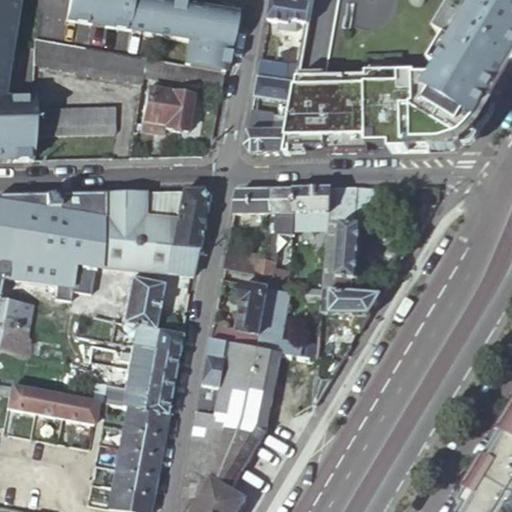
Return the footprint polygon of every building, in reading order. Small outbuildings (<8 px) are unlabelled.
[(29,104),(0,103),(0,96),(15,0),(0,0),(0,165),(28,165),(29,104)] [(186,45),(182,69),(222,76),(228,44),(231,27),(232,19),(122,2),(121,0),(67,0),(64,27),(186,45)] [(310,6),(278,0),(270,0),(267,23),(287,28),(288,24),(306,28),(310,6)] [(286,135),(283,158),(289,158),(288,152),(324,151),(325,157),(367,155),(367,150),(388,149),(388,154),(427,153),(426,148),(429,148),(429,153),(453,152),(453,147),(458,147),(485,102),(495,108),(511,78),(511,0),(464,0),(439,46),(441,47),(426,73),(435,78),(429,88),(416,89),(416,84),(401,85),(401,81),(363,82),(363,87),(295,89),(292,105),(286,135)] [(451,0),(429,41),(439,46),(464,0),(451,0)] [(144,63),(32,44),(32,68),(139,87),(140,83),(144,63)] [(299,69),(259,62),(257,78),(296,84),(299,69)] [(182,69),(144,63),(140,83),(219,96),(222,76),(182,69)] [(296,84),(257,78),(253,99),(292,105),(295,89),(296,84)] [(147,94),(141,127),(163,131),(162,133),(184,137),(190,102),(147,94)] [(30,114),(29,140),(113,137),(112,112),(30,114)] [(275,133),(272,133),(275,118),(253,114),(250,116),(247,133),(244,149),(251,159),(283,158),(286,135),(275,133)] [(163,131),(141,127),(139,136),(161,140),(162,133),(163,131)] [(355,191),(331,192),(329,215),(323,261),(320,294),(319,296),(353,295),(354,283),(358,283),(363,230),(351,229),(355,191)] [(392,193),(355,191),(351,229),(363,230),(388,232),(392,193)] [(329,215),(331,192),(294,193),(294,216),(329,215)] [(294,216),(294,193),(269,194),(270,217),(268,239),(292,238),(294,216)] [(270,217),(269,194),(238,194),(233,218),(270,217)] [(199,196),(99,198),(98,226),(98,251),(97,266),(84,265),(80,288),(83,288),(82,293),(88,294),(89,289),(96,290),(99,272),(190,281),(205,204),(199,196)] [(18,201),(0,201),(0,235),(12,237),(18,201)] [(98,226),(52,228),(53,264),(53,269),(72,267),(72,266),(80,265),(85,252),(98,251),(98,226)] [(0,255),(6,256),(53,264),(52,228),(35,228),(34,251),(0,244),(0,255)] [(227,252),(223,271),(258,278),(262,279),(266,258),(227,252)] [(273,260),(266,258),(262,279),(283,283),(288,284),(290,273),(275,271),(276,265),(271,264),(273,260)] [(256,290),(268,292),(280,294),(283,283),(262,279),(258,278),(256,290)] [(127,283),(120,326),(119,329),(122,330),(133,332),(153,335),(161,289),(127,283)] [(281,342),(259,338),(268,292),(256,290),(242,287),(238,309),(241,310),(236,334),(213,329),(210,343),(227,346),(246,350),(278,356),(294,359),(297,345),(281,342)] [(71,290),(55,288),(53,303),(69,305),(70,296),(71,290)] [(87,299),(81,298),(78,318),(91,320),(96,290),(89,289),(88,294),(87,299)] [(280,294),(268,292),(259,338),(281,342),(290,296),(280,294)] [(318,307),(319,296),(320,294),(304,292),(303,305),(318,307)] [(371,315),(383,294),(353,295),(319,296),(318,307),(318,317),(371,315)] [(0,355),(22,359),(31,311),(0,305),(0,355)] [(111,325),(108,346),(119,348),(122,330),(119,329),(120,326),(111,325)] [(152,354),(175,358),(179,340),(153,335),(133,332),(130,350),(152,354)] [(227,346),(210,343),(197,416),(213,419),(227,346)] [(197,416),(192,446),(211,450),(215,432),(227,430),(233,394),(254,398),(260,369),(243,365),(246,350),(227,346),(213,419),(197,416)] [(62,352),(39,348),(37,361),(60,364),(62,352)] [(192,446),(179,511),(239,511),(246,501),(230,492),(265,433),(267,429),(278,356),(246,350),(243,365),(260,369),(254,398),(233,394),(227,430),(215,432),(211,450),(192,446)] [(171,381),(175,358),(152,354),(147,377),(171,381)] [(311,402),(317,406),(332,380),(313,374),(311,402)] [(143,397),(167,402),(170,389),(171,381),(147,377),(143,397)] [(0,386),(0,397),(9,399),(7,412),(91,430),(95,414),(102,415),(104,408),(69,401),(0,386)] [(124,412),(164,421),(167,402),(143,397),(123,393),(119,411),(124,412)] [(104,511),(147,511),(164,421),(124,412),(104,511)] [(511,511),(511,429),(461,511),(511,511)]
